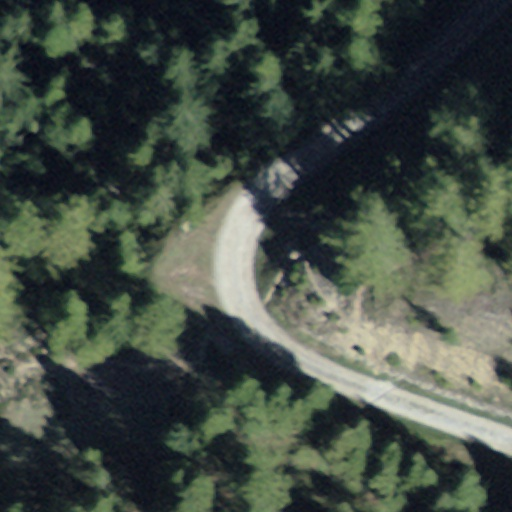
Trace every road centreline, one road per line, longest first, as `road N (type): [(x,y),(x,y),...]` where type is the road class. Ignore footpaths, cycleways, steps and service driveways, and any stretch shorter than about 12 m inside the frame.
road 1 (track): [(249,325),(237,300),(235,247),(261,199),(511,3)]
road 2 (track): [(511,440),(293,359),(249,325)]
